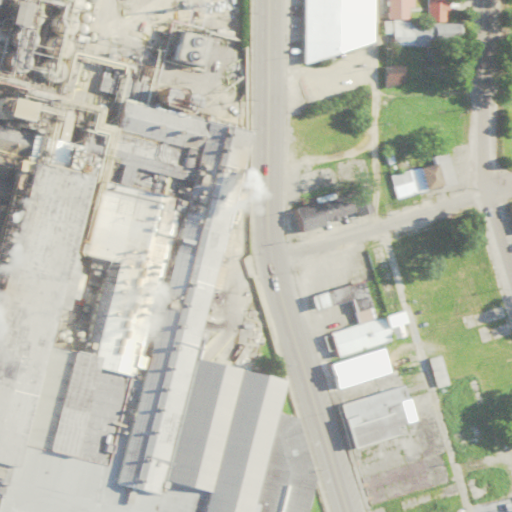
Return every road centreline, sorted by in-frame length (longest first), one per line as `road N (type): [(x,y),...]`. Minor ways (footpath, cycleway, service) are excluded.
road 1 (secondary): [(347,511),(269,255),(267,0)]
road 2 (secondary): [(511,285),(484,194),(484,0)]
road 3 (residential): [(269,255),(511,184)]
